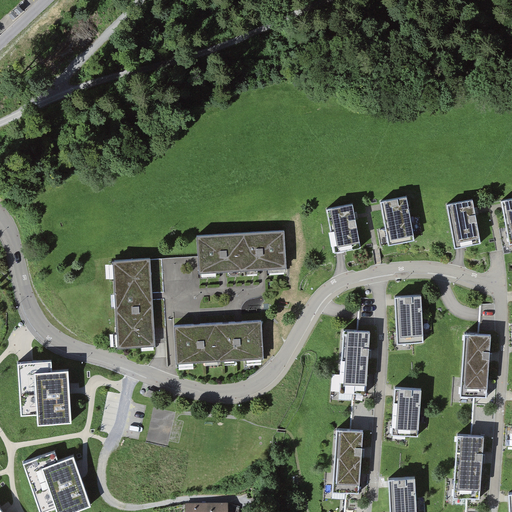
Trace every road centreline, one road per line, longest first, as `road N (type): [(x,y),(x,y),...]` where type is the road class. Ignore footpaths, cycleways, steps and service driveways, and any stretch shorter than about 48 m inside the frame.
road 1 (residential): [(0,217),(47,333),(199,390),(229,392),(264,380),(321,293),(353,277),(423,267),(499,289)]
road 2 (track): [(0,123),(329,0)]
road 3 (track): [(42,104),(138,0)]
